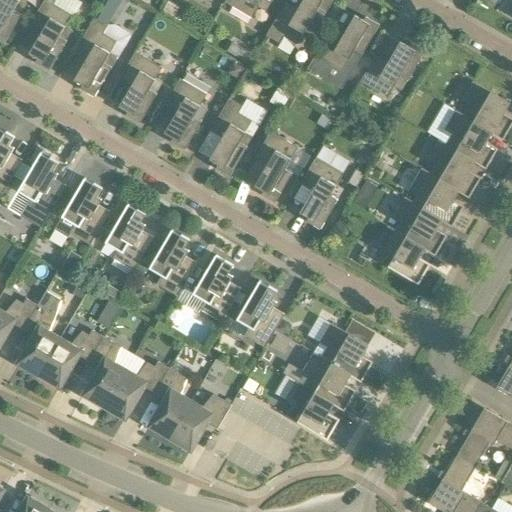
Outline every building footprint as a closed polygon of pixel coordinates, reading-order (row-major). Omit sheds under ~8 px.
[(0,0),(0,41),(4,44),(28,5),(20,0),(0,0)] [(72,16),(54,5),(57,0),(45,0),(30,26),(42,33),(29,54),(38,60),(36,63),(50,71),(73,31),(66,27),(72,16)] [(169,0),(163,12),(174,18),(181,6),(169,0)] [(226,0),(225,3),(252,19),(258,8),(266,12),(273,0),(226,0)] [(303,34),(311,39),(333,0),(303,0),(297,11),(285,4),(266,36),(280,44),(283,37),(297,45),(303,34)] [(331,30),(308,69),(342,89),(362,55),(380,26),(366,17),(364,21),(355,16),(343,37),(331,30)] [(75,52),(87,59),(74,81),(83,86),(81,89),(95,97),(118,58),(110,53),(117,42),(103,34),(107,28),(94,20),(75,52)] [(376,57),(360,83),(387,98),(394,87),(401,92),(425,52),(411,44),(409,47),(400,42),(388,64),(376,57)] [(237,57),(246,63),(251,55),(242,49),(237,57)] [(120,79),(132,86),(120,107),(128,112),(126,116),(140,124),(157,94),(150,90),(162,69),(135,53),(120,79)] [(239,80),(245,69),(234,63),(228,74),(239,80)] [(165,105),(177,112),(165,134),(173,139),(171,142),(185,150),(202,121),(195,117),(207,95),(180,79),(165,105)] [(493,134),(492,135),(503,141),(511,125),(511,118),(505,114),(510,104),(473,82),(462,101),(469,106),(464,116),(456,111),(455,112),(493,134)] [(282,111),(291,96),(279,88),(270,104),(282,111)] [(230,177),(253,137),(260,126),(239,114),(243,107),(229,99),(210,132),(222,139),(210,160),(219,165),(216,169),(230,177)] [(476,163),(486,170),(498,149),(488,143),(492,135),(493,134),(455,112),(445,130),(453,135),(447,145),(439,140),(476,163)] [(332,122),(322,117),(316,127),(326,133),(332,122)] [(0,128),(0,192),(3,194),(22,161),(7,152),(15,138),(0,128)] [(256,158),(268,165),(255,187),(264,192),(262,195),(275,203),(293,174),(285,169),(298,148),(271,132),(256,158)] [(476,163),(439,140),(428,159),(436,164),(430,173),(422,169),(459,192),(458,192),(469,199),(481,178),(471,172),(476,163)] [(41,153),(18,192),(31,199),(26,208),(47,220),(66,187),(51,177),(59,163),(41,153)] [(313,192),(305,205),(300,213),(309,218),(307,222),(321,230),(338,200),(330,196),(343,175),(316,159),(301,184),(313,192)] [(347,183),(356,188),(364,174),(355,169),(347,183)] [(442,221),(452,227),(464,207),(454,200),(458,192),(459,192),(422,169),(411,188),(419,192),(413,202),(405,198),(442,221)] [(85,179),(62,218),(55,230),(69,238),(71,234),(91,246),(110,212),(94,203),(103,189),(85,179)] [(363,185),(356,197),(366,202),(373,191),(363,185)] [(388,227),(425,249),(425,250),(435,256),(447,236),(437,229),(442,221),(405,198),(394,217),(402,221),(396,231),(388,227)] [(129,204),(106,243),(118,251),(113,259),(134,271),(154,238),(138,229),(146,215),(129,204)] [(378,262),(416,284),(418,285),(431,264),(420,258),(425,250),(425,249),(388,227),(377,246),(385,250),(378,262)] [(172,230),(149,269),(162,276),(157,285),(178,297),(198,264),(182,254),(190,240),(172,230)] [(216,256),(193,295),(206,302),(200,311),(222,323),(241,289),(225,280),(234,266),(216,256)] [(244,336),(265,349),(285,315),(269,306),(277,292),(260,281),(237,320),(249,328),(244,336)] [(105,294),(115,299),(119,292),(110,286),(105,294)] [(248,293),(241,289),(235,300),(242,304),(248,293)] [(5,314),(0,311),(0,345),(13,324),(24,330),(38,306),(27,299),(24,304),(17,300),(5,314)] [(56,316),(38,306),(24,330),(34,336),(19,363),(20,364),(19,367),(38,378),(60,340),(50,334),(56,316)] [(279,330),(288,335),(291,330),(290,324),(284,320),(279,330)] [(351,376),(361,383),(373,362),(363,356),(368,346),(331,324),(320,343),(328,348),(322,358),(351,376)] [(71,346),(60,340),(38,378),(56,389),(58,386),(60,387),(79,355),(89,362),(103,337),(93,331),(90,336),(82,332),(71,346)] [(285,350),(291,341),(278,333),(272,343),(285,350)] [(122,348),(103,337),(89,362),(100,368),(84,395),(86,396),(84,398),(103,409),(126,371),(115,365),(122,348)] [(311,377),(305,387),(334,405),(344,412),(357,391),(346,385),(351,376),(322,358),(314,353),(303,372),(311,377)] [(511,361),(496,388),(511,397),(511,361)] [(136,377),(126,371),(103,409),(122,420),(124,418),(125,419),(144,387),(155,393),(169,369),(158,362),(155,368),(148,363),(136,377)] [(187,379),(169,369),(155,393),(165,399),(150,426),(152,427),(150,430),(169,441),(191,403),(181,397),(187,379)] [(329,413),(334,405),(305,387),(297,382),(286,401),(294,406),(287,417),(328,440),(340,420),(329,413)] [(191,403),(169,441),(188,452),(189,449),(191,451),(207,424),(218,430),(232,406),(214,395),(202,409),(191,403)] [(511,450),(511,425),(485,408),(457,456),(476,467),(490,443),(494,446),(497,441),(511,450)] [(490,511),(492,509),(462,492),(476,467),(457,456),(429,503),(443,511),(490,511)] [(511,488),(511,464),(501,483),(511,488)] [(47,511),(50,508),(32,498),(30,500),(28,499),(20,511),(47,511)]
